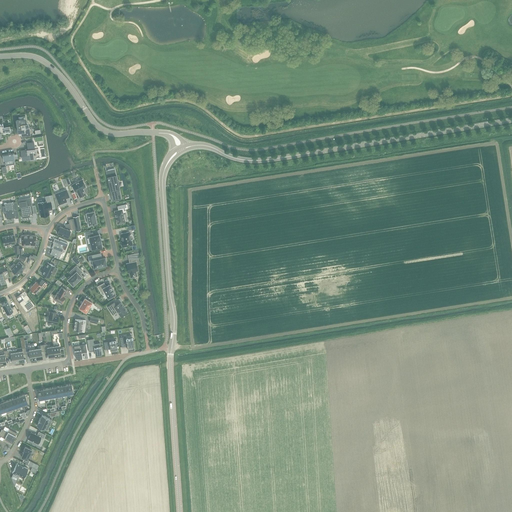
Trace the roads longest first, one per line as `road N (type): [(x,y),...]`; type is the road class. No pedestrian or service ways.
road 1 (tertiary): [(179,511),(163,173)]
road 2 (tertiary): [(213,148),(261,160),(511,120)]
road 3 (tertiary): [(179,147),(167,133),(111,134),(52,67),(28,56),(0,57)]
road 4 (residential): [(70,363),(65,321),(74,296),(118,269)]
